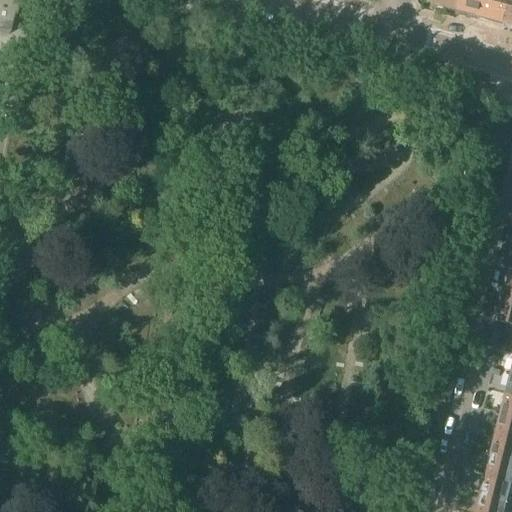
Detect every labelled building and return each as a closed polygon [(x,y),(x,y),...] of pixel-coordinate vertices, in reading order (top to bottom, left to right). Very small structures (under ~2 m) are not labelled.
[(0,0),(0,33),(8,35),(15,9),(12,9),(14,0),(0,0)] [(434,0),(434,4),(437,5),(438,8),(444,9),(447,8),(457,11),(460,0),(434,0)] [(460,0),(457,11),(456,14),(461,16),(461,15),(467,16),(468,14),(472,15),(472,18),(479,20),(480,17),(481,17),(485,0),(460,0)] [(485,0),(481,17),(482,17),(482,19),(493,22),(493,20),(503,23),(509,0),(485,0)] [(504,23),(503,27),(504,28),(504,29),(511,31),(511,30),(511,0),(509,0),(503,23),(504,23)] [(511,282),(507,281),(502,301),(511,303),(511,282)] [(511,303),(502,301),(497,322),(505,324),(511,325),(511,303)] [(511,394),(507,394),(501,414),(511,416),(511,394)] [(511,416),(501,414),(496,434),(511,438),(511,416)] [(511,438),(496,434),(491,455),(511,460),(511,438)] [(511,460),(491,455),(486,475),(511,481),(511,460)] [(511,481),(486,475),(481,496),(508,503),(510,495),(511,495),(511,481)] [(481,496),(476,511),(511,511),(511,503),(508,503),(481,496)]
